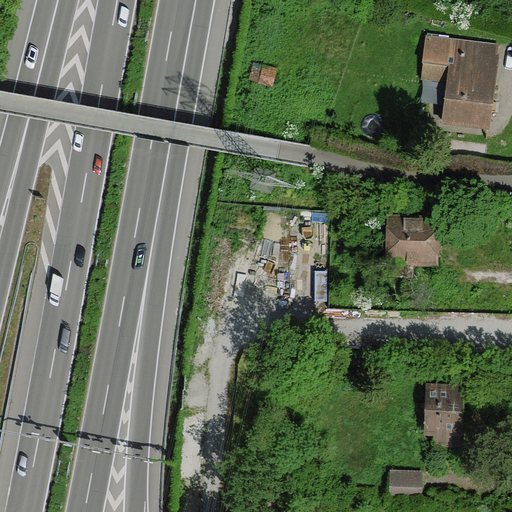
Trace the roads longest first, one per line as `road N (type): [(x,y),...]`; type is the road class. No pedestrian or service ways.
road 1 (motorway): [(111,0),(24,511)]
road 2 (motorway): [(84,511),(164,119)]
road 3 (motorway): [(139,511),(164,119)]
road 4 (motorway): [(34,97),(0,261)]
road 5 (motorway): [(164,119),(186,0)]
